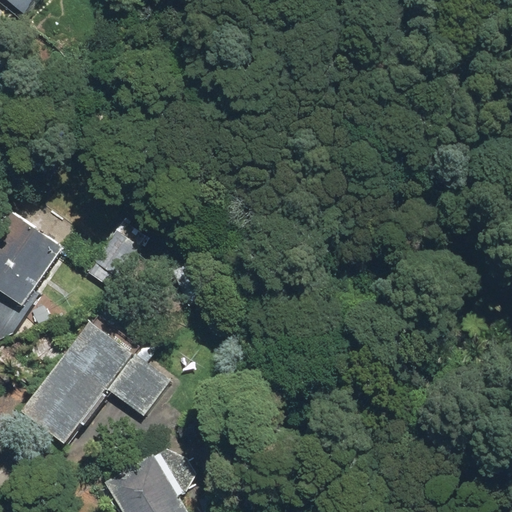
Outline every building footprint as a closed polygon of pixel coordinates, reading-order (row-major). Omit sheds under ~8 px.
[(5,0),(25,15),(36,0),(5,0)] [(22,207),(0,239),(0,281),(34,304),(75,242),(22,207)] [(125,222),(90,275),(115,291),(149,238),(125,222)] [(191,309),(212,297),(193,263),(172,275),(191,309)] [(99,318),(32,408),(79,443),(117,391),(151,416),(179,377),(99,318)] [(166,446),(110,481),(129,511),(197,511),(188,496),(194,492),(204,472),(195,459),(166,446)]
